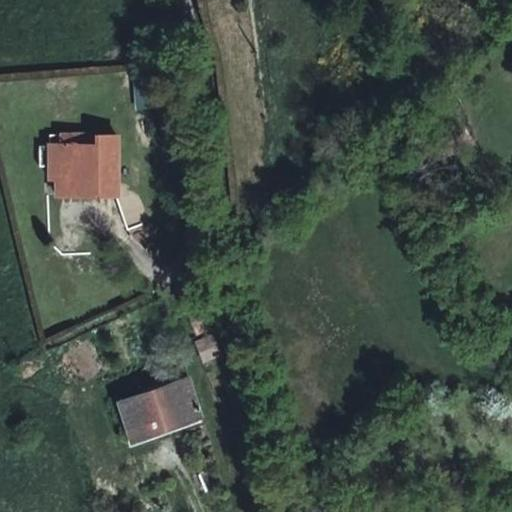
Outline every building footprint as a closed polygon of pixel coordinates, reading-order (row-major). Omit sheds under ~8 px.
[(96,145),(55,144),(55,196),(95,196),(115,197),(117,137),(96,136),(96,145)] [(193,336),(207,330),(199,305),(184,311),(193,336)] [(202,363),(216,357),(211,339),(195,344),(202,363)] [(133,396),(147,436),(201,417),(188,378),(133,396)] [(133,440),(147,436),(133,396),(120,401),(133,440)]
